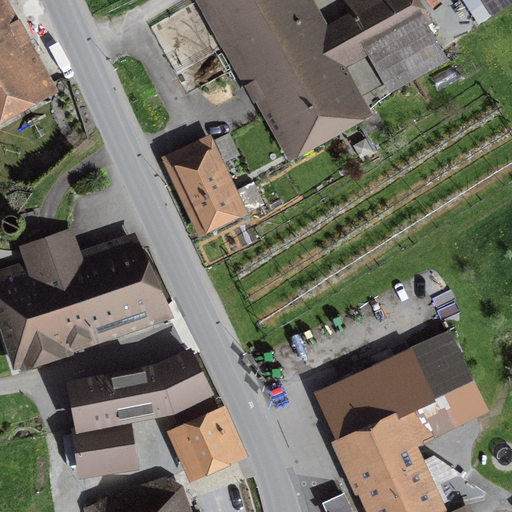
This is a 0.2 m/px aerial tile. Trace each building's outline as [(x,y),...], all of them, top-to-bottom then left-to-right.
[(450,64),(415,0),(343,0),(351,15),(329,27),(314,0),(197,0),(290,170),(379,121),(351,69),(369,60),(389,97),(450,64)] [(511,0),(483,0),(495,18),(511,7),(511,0)] [(0,123),(50,95),(0,7),(0,123)] [(210,224),(256,203),(220,123),(174,144),(210,224)] [(0,315),(16,360),(162,308),(137,239),(76,261),(66,233),(23,248),(29,264),(0,274),(0,315)] [(371,511),(432,511),(447,505),(418,439),(489,408),(453,326),(316,386),(371,511)] [(207,390),(193,353),(160,368),(72,388),(79,424),(167,408),(207,390)] [(179,471),(237,447),(218,401),(160,425),(179,471)] [(127,428),(80,436),(87,475),(134,467),(127,428)] [(194,511),(186,487),(167,477),(84,505),(85,511),(194,511)] [(347,511),(342,500),(323,509),(324,511),(347,511)] [(474,511),(469,500),(444,511),(474,511)]
